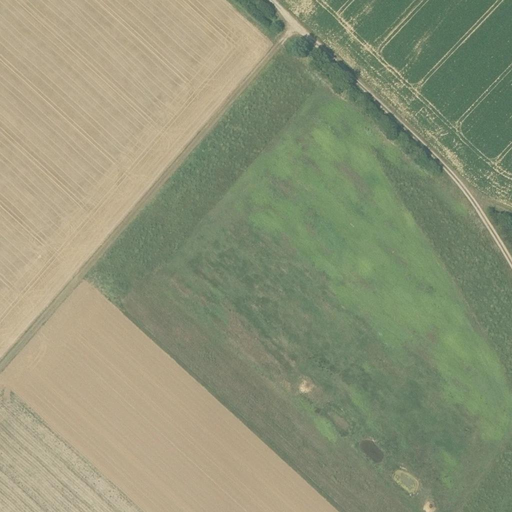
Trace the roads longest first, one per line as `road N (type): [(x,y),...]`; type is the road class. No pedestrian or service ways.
road 1 (track): [(295,27),(0,371)]
road 2 (track): [(511,265),(444,169),(268,0)]
